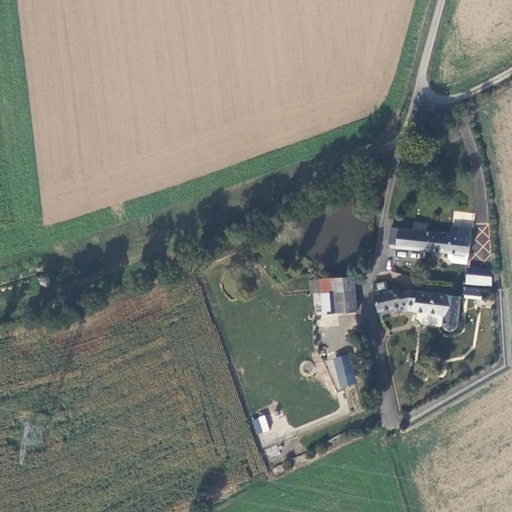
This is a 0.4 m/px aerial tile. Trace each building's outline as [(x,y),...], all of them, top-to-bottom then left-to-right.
[(392,249),(433,254),(435,236),(430,235),(429,227),(418,226),(416,234),(395,231),(392,249)] [(455,238),(435,236),(433,254),(469,258),(474,257),(475,241),(473,241),(474,230),(458,228),(455,238)] [(462,258),(442,255),(442,260),(445,265),(461,267),(462,258)] [(497,274),(473,272),(473,285),(496,286),(497,274)] [(354,280),(320,284),(323,320),(358,316),(354,280)] [(378,288),(379,294),(397,291),(391,285),(378,288)] [(489,304),(485,288),(471,288),(472,296),(480,297),(482,305),(489,304)] [(422,316),(425,295),(416,294),(407,296),(405,290),(397,291),(379,294),(384,314),(405,310),(406,315),(414,313),(422,316)] [(460,299),(425,295),(422,316),(449,319),(449,327),(450,332),(454,333),(457,330),(460,299)] [(385,321),(406,315),(405,310),(384,314),(385,321)] [(335,385),(347,382),(341,358),(329,361),(335,385)] [(302,366),(307,373),(314,368),(309,362),(302,366)] [(251,420),(257,435),(270,430),(264,415),(251,420)] [(264,449),(268,459),(280,454),(277,445),(264,449)] [(274,475),(284,472),(282,465),(272,468),(274,475)]
